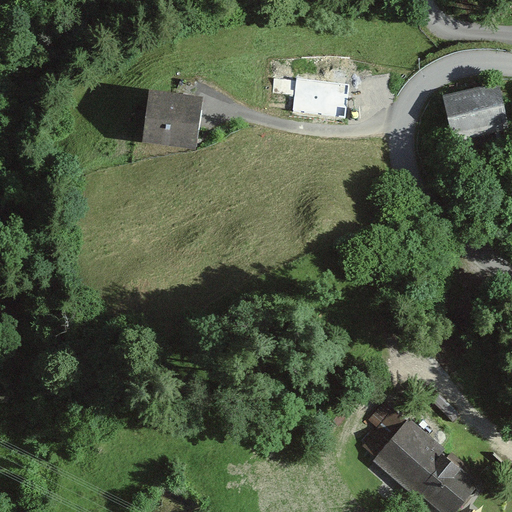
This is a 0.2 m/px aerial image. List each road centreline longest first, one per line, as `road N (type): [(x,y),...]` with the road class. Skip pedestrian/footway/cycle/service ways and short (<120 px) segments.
road 1 (unclassified): [(511,285),(439,219),(401,166),(394,133),(401,109),(440,74),(473,64),(511,66)]
road 2 (track): [(208,109),(296,132),(397,123)]
